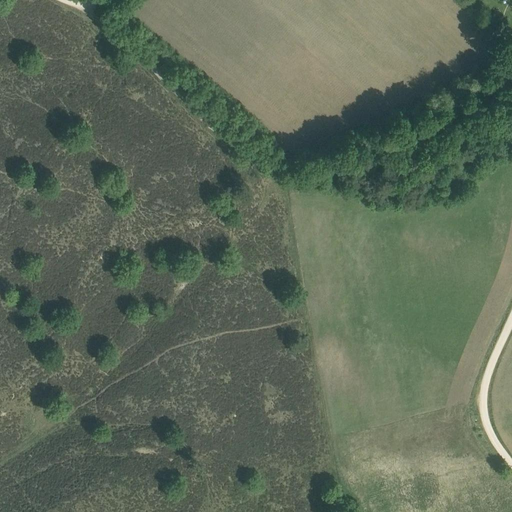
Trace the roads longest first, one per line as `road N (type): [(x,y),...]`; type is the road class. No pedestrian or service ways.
road 1 (track): [(511,78),(447,128),(386,151),(329,172),(269,169),(91,9)]
road 2 (track): [(511,467),(495,452),(483,418),(493,359),(511,323)]
